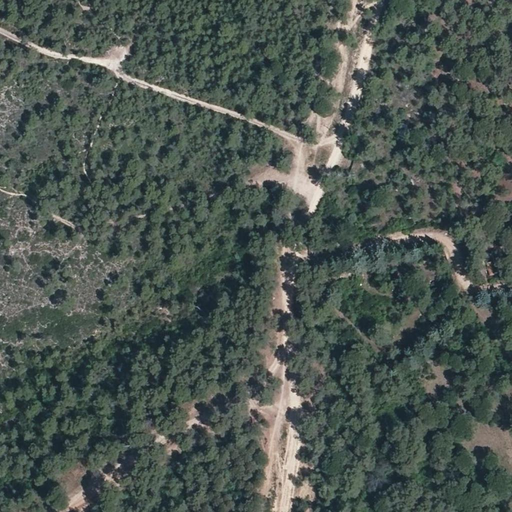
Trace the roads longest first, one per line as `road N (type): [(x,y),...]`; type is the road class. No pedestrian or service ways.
road 1 (track): [(285,511),(293,437),(290,260),(338,140),(380,0)]
road 2 (track): [(0,30),(311,145),(338,140)]
road 3 (track): [(291,351),(255,388),(57,511)]
road 4 (track): [(313,198),(356,248),(429,237),(458,279),(480,288),(511,283)]
